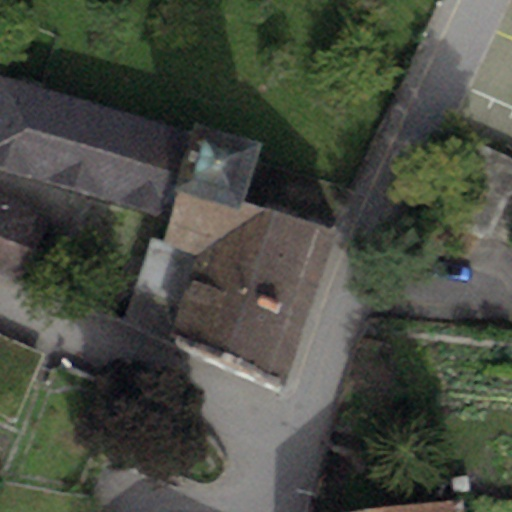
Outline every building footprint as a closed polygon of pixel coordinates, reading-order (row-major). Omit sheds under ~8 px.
[(0,167),(168,220),(192,131),(0,76),(0,167)] [(149,238),(122,323),(284,388),(336,232),(244,200),(254,163),(260,143),(194,121),(192,131),(168,220),(162,243),(149,238)] [(511,161),(467,143),(435,216),(511,249),(511,161)] [(55,219),(0,196),(0,279),(26,290),(55,219)] [(0,414),(19,422),(46,354),(0,335),(0,414)] [(375,511),(463,511),(462,502),(375,511)]
